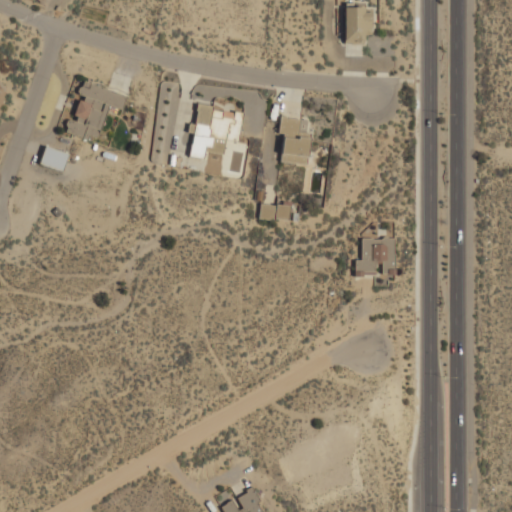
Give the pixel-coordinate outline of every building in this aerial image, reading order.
[(343,4),(343,42),(369,42),(369,4),(343,4)] [(125,93),(81,79),(65,131),(95,140),(106,105),(120,109),(125,93)] [(187,155),(203,157),(204,149),(221,151),(223,138),(237,140),(241,110),(196,104),(193,122),(192,122),(187,155)] [(305,163),(309,135),(298,133),(300,118),(280,115),(277,132),(283,133),(279,160),(305,163)] [(66,152),(44,145),(38,163),(61,170),(66,152)] [(259,217),(287,217),(287,204),(259,204),(259,217)] [(394,236),(360,236),(360,257),(353,257),(353,273),(394,273),(394,236)] [(219,504),(223,511),(264,511),(251,487),(219,504)]
